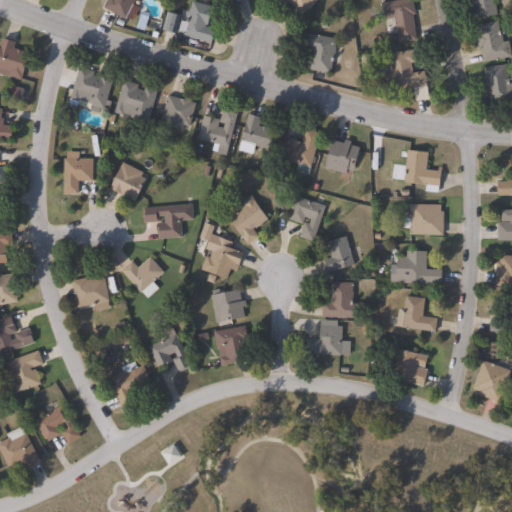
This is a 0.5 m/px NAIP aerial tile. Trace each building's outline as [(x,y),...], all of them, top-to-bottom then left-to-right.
[(137,0),(127,20),(105,8),(109,0),(137,0)] [(317,0),(304,18),(294,10),(296,7),(288,1),(287,2),(284,0),(317,0)] [(416,14),(420,40),(401,43),(399,32),(393,33),(392,26),(384,27),(383,21),(386,21),(383,3),(402,0),(415,0),(418,14),(416,14)] [(497,0),(499,16),(478,18),(476,8),(474,9),(473,0),(497,0)] [(215,7),(210,27),(217,29),(214,43),(185,36),(186,32),(179,30),(178,33),(168,30),(173,12),(182,15),(181,20),(188,22),(194,2),(215,7)] [(500,21),(502,32),(508,31),(511,57),(486,61),(484,50),(482,50),(479,33),(480,33),(479,25),(500,21)] [(338,39),(333,74),(307,69),(309,59),(312,59),(314,50),(305,49),(307,34),(338,39)] [(32,53),(23,81),(0,73),(0,51),(4,38),(17,42),(15,48),(32,53)] [(414,63),(415,72),(427,70),(432,100),(418,102),(416,89),(395,92),(390,54),(418,50),(420,62),(414,63)] [(509,65),(511,78),(511,77),(511,102),(492,105),(490,95),(488,95),(485,79),(487,78),(486,68),(509,65)] [(95,76),(101,78),(102,74),(116,77),(109,101),(111,101),(110,106),(107,105),(106,110),(71,100),(80,67),(96,72),(95,76)] [(138,89),(146,91),(148,87),(159,90),(150,123),(115,113),(125,80),(140,85),(138,89)] [(170,95),(187,100),(188,97),(194,99),(193,102),(198,103),(191,128),(186,126),(185,130),(162,123),(170,95)] [(241,111),(229,156),(214,151),(216,144),(199,139),(205,116),(222,120),(225,107),(241,111)] [(15,126),(14,142),(0,140),(0,110),(3,111),(2,118),(5,119),(5,125),(15,126)] [(276,130),(271,149),(261,147),(258,156),(240,151),(250,114),(263,118),(261,126),(276,130)] [(322,134),(310,175),(298,172),(300,164),(285,160),(291,138),(304,142),(308,129),(322,134)] [(353,142),(352,145),(362,148),(356,172),(349,171),(348,175),(327,169),(335,141),(346,144),(347,140),(353,142)] [(428,169),(439,171),(440,168),(444,168),(441,187),(440,187),(440,193),(427,191),(428,186),(405,182),(409,150),(430,153),(428,169)] [(80,159),(95,159),(94,182),(80,182),(80,195),(65,194),(66,158),(68,159),(68,152),(81,153),(80,159)] [(148,179),(137,201),(111,189),(124,163),(145,173),(143,177),(148,179)] [(0,168),(11,168),(11,183),(0,183),(0,168)] [(511,195),(500,195),(500,182),(511,182),(511,195)] [(0,193),(8,193),(8,210),(3,210),(3,222),(0,222),(0,193)] [(252,195),(270,219),(255,230),(260,238),(250,245),(230,218),(235,214),(230,207),(238,202),(243,209),(246,207),(242,202),(252,195)] [(327,207),(315,243),(301,238),(306,223),(311,224),(313,220),(306,218),(304,224),(289,219),(297,196),(327,207)] [(183,222),(184,238),(160,240),(159,222),(145,223),(144,209),(194,205),(195,221),(183,222)] [(442,206),(442,212),(446,212),(446,236),(412,236),(412,229),(405,229),(405,218),(412,219),(413,205),(442,206)] [(511,210),(511,242),(500,242),(501,223),(511,224),(511,222),(502,222),(503,210),(511,210)] [(8,247),(8,263),(0,263),(0,233),(13,233),(13,246),(8,247)] [(355,266),(328,274),(324,261),(332,258),(328,243),(348,237),(355,266)] [(245,254),(238,272),(232,270),(228,281),(202,270),(207,257),(212,258),(214,252),(207,250),(210,240),(245,254)] [(428,253),(428,270),(445,270),(444,286),(393,284),(394,265),(398,266),(399,256),(408,257),(408,252),(428,253)] [(511,256),(511,287),(497,286),(499,262),(502,262),(502,256),(511,256)] [(152,258),(165,273),(142,294),(123,271),(133,262),(139,269),(152,258)] [(0,276),(14,274),(17,291),(20,290),(22,297),(19,298),(19,303),(0,306),(0,276)] [(105,277),(110,302),(79,309),(73,282),(88,279),(88,281),(105,277)] [(360,303),(360,319),(324,318),(325,304),(332,305),(333,283),(355,284),(354,302),(360,303)] [(241,290),(243,302),(247,301),(248,307),(244,307),(246,318),(218,323),(212,296),(241,290)] [(427,299),(425,315),(440,317),(438,333),(403,330),(404,328),(396,327),(397,313),(406,314),(408,297),(427,299)] [(11,336),(13,341),(17,339),(15,335),(30,330),(35,344),(0,356),(0,322),(13,318),(18,333),(11,336)] [(511,337),(492,336),(493,325),(511,326),(511,337)] [(344,327),(343,341),(352,342),(351,358),(307,355),(308,339),(320,340),(321,338),(322,326),(344,327)] [(247,327),(253,362),(222,367),(220,351),(218,351),(215,332),(247,327)] [(174,328),(193,368),(180,375),(174,362),(159,369),(148,348),(161,342),(158,336),(174,328)] [(430,357),(427,368),(419,366),(419,367),(430,370),(425,388),(390,379),(398,349),(430,357)] [(33,369),(34,372),(37,370),(42,385),(14,395),(10,383),(6,385),(0,368),(0,365),(40,352),(44,365),(33,369)] [(511,370),(511,374),(502,404),(473,394),(484,361),(511,370)] [(136,362),(138,368),(144,366),(155,391),(145,395),(143,389),(133,393),(137,404),(123,410),(109,378),(124,372),(122,368),(136,362)] [(63,406),(83,438),(71,445),(65,434),(48,444),(35,423),(63,406)] [(22,427),(26,436),(27,435),(40,462),(27,468),(23,458),(7,465),(0,449),(0,444),(10,439),(7,434),(22,427)] [(157,451),(172,441),(183,457),(167,467),(157,451)]
